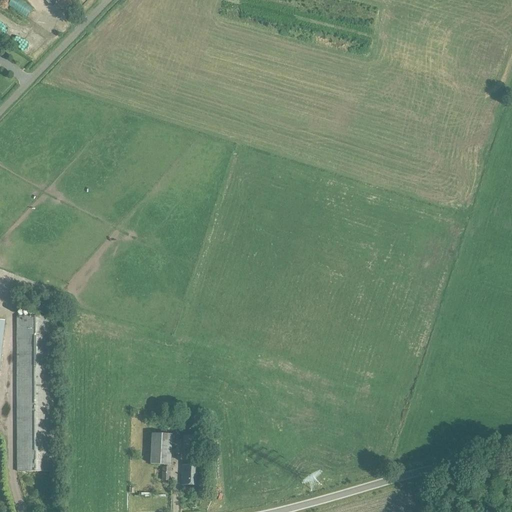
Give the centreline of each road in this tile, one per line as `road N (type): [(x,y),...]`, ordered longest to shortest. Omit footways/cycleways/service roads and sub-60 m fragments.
road 1 (unclassified): [(278,511),(443,468),(511,459)]
road 2 (unclassified): [(0,111),(104,0)]
